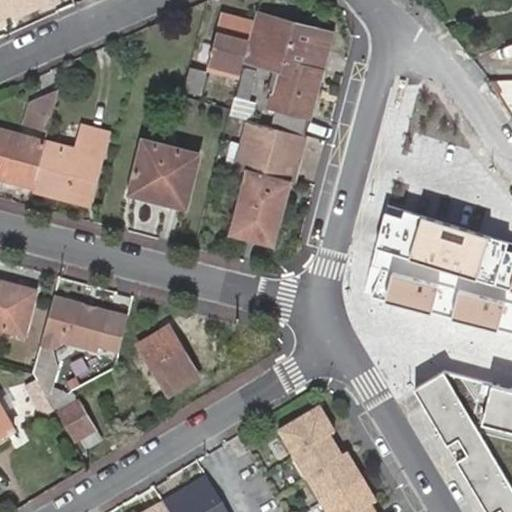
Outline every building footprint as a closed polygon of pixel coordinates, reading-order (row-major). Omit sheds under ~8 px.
[(0,0),(0,15),(12,10),(14,15),(45,0),(0,0)] [(329,33),(256,13),(253,24),(243,61),(279,70),(269,105),(277,107),(310,117),(327,52),(324,51),(329,33)] [(226,29),(229,17),(224,16),(220,28),(226,29)] [(243,61),(253,24),(229,17),(226,29),(220,28),(211,63),(241,71),(243,61)] [(210,69),(239,77),(241,71),(211,63),(210,69)] [(244,69),(236,97),(246,100),(254,72),(244,69)] [(204,77),(188,73),(183,96),(199,101),(204,77)] [(26,123),(45,130),(56,91),(32,101),(26,123)] [(310,117),(277,107),(272,126),(306,135),(310,117)] [(382,141),(418,152),(415,164),(470,180),(482,139),(391,111),(382,141)] [(289,183),(294,184),(306,135),(272,126),(249,120),(236,170),(248,172),(289,183)] [(42,144),(31,186),(64,196),(66,191),(88,197),(106,134),(80,127),(76,141),(84,144),(81,154),(73,152),(42,144)] [(0,175),(0,177),(31,186),(42,144),(40,143),(40,142),(0,130),(0,173),(1,173),(0,175)] [(197,154),(140,140),(126,190),(184,206),(197,154)] [(76,141),(73,152),(81,154),(84,144),(76,141)] [(282,206),(289,183),(248,172),(231,232),(268,242),(272,243),(282,206)] [(66,191),(64,196),(87,202),(88,197),(66,191)] [(511,238),(389,205),(365,292),(511,331),(511,238)] [(13,287),(0,283),(0,292),(10,295),(13,287)] [(0,292),(0,327),(22,333),(33,292),(13,287),(10,295),(0,292)] [(41,334),(118,356),(131,311),(55,289),(41,334)] [(197,375),(180,345),(173,349),(162,331),(140,346),(169,392),(197,375)] [(65,341),(45,335),(34,376),(37,380),(49,401),(52,391),(65,341)] [(413,389),(487,511),(511,511),(511,388),(443,371),(413,389)] [(54,410),(53,409),(49,401),(37,380),(23,387),(41,418),(54,410)] [(62,399),(56,405),(60,411),(78,400),(71,389),(62,399)] [(52,391),(49,401),(53,409),(62,399),(52,391)] [(101,440),(78,400),(60,411),(80,447),(86,444),(87,448),(101,440)] [(0,436),(14,429),(0,405),(0,436)] [(332,435),(318,411),(278,435),(292,459),(305,482),(306,481),(320,505),(324,511),(375,511),(371,506),(374,504),(346,457),(343,458),(329,436),(332,435)] [(226,511),(206,478),(164,504),(168,511),(226,511)]
